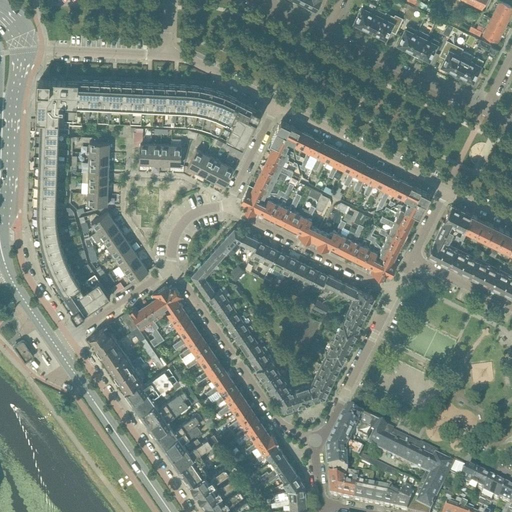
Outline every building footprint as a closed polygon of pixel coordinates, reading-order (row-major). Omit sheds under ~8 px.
[(296,0),(316,9),(320,0),(296,0)] [(464,0),(465,0),(482,9),(486,0),(464,0)] [(511,6),(500,1),(492,18),(505,25),(511,11),(511,6)] [(354,23),(358,25),(359,26),(362,28),(363,27),(364,28),(372,12),(376,5),(370,3),(369,6),(363,3),(354,23)] [(410,5),(408,8),(404,16),(410,19),(414,11),(413,11),(415,7),(410,5)] [(372,12),(365,28),(365,30),(369,31),(370,31),(375,33),(383,15),(385,13),(374,8),(372,12)] [(383,15),(375,33),(376,33),(376,35),(379,37),(381,36),(386,38),(389,30),(396,33),(403,18),(396,15),(395,17),(385,12),(385,13),(383,15)] [(505,25),(492,18),(483,36),(496,43),(505,25)] [(448,24),(446,27),(445,27),(442,33),(448,36),(451,30),(453,26),(448,24)] [(407,25),(398,44),(402,46),(402,48),(406,50),(407,49),(408,49),(416,34),(418,30),(412,27),(407,25)] [(416,34),(408,49),(409,50),(409,51),(413,53),(414,52),(419,54),(429,34),(418,29),(418,30),(416,34)] [(429,34),(419,54),(419,55),(419,56),(423,58),(424,57),(429,60),(439,40),(433,38),(432,41),(426,39),(429,34)] [(474,37),(470,35),(466,42),(471,45),(474,37)] [(446,68),(446,69),(450,71),(451,70),(452,71),(461,53),(463,48),(447,40),(439,55),(445,57),(441,65),(446,68)] [(480,40),(478,45),(488,50),(491,45),(480,40)] [(461,53),(452,71),(456,73),(456,75),(460,76),(461,75),(462,76),(470,60),(473,55),(462,50),(461,53)] [(470,60),(462,76),(463,76),(463,78),(467,80),(468,79),(473,81),(482,62),(483,60),(473,55),(470,60)] [(36,108),(35,119),(59,120),(81,122),(103,123),(157,125),(184,126),(193,127),(201,129),(210,132),(218,135),(219,136),(243,147),(249,136),(253,128),(259,116),(261,111),(257,109),(257,108),(247,103),(237,98),(225,93),(213,89),(200,86),(186,85),(78,80),(66,79),(45,78),(42,78),(41,78),(38,81),(37,82),(37,85),(36,108)] [(59,129),(59,120),(35,119),(32,200),(32,212),(33,222),(34,232),(36,242),(39,252),(42,261),(46,270),(51,280),(56,288),(61,297),(62,298),(67,305),(73,314),(76,319),(81,316),(110,296),(95,273),(81,283),(76,276),(71,268),(68,261),(64,253),(61,245),(59,236),(58,228),(57,220),(56,211),(56,203),(56,194),(56,190),(57,174),(57,170),(58,153),(58,149),(59,133),(59,129)] [(279,123),(274,134),(283,139),(290,125),(283,121),(279,123)] [(300,129),(290,125),(283,139),(287,141),(288,140),(293,143),(300,129)] [(139,163),(150,163),(150,144),(142,143),(143,128),(131,127),(130,132),(134,132),(133,146),(140,146),(139,163)] [(293,144),(297,146),(296,148),(300,150),(308,134),(300,129),(293,143),(294,143),(293,144)] [(287,141),(283,139),(274,134),(270,142),(285,150),(289,143),(287,142),(287,141)] [(300,150),(301,150),(302,148),(308,151),(309,152),(317,138),(308,134),(300,150)] [(308,151),(303,162),(302,163),(303,163),(302,165),(299,164),(300,168),(304,169),(312,153),(318,156),(325,142),(317,138),(309,152),(308,151)] [(89,142),(89,152),(109,153),(109,142),(89,142)] [(274,145),(271,152),(287,160),(288,158),(286,157),(288,153),(294,156),(293,152),(289,150),(288,152),(285,151),(285,150),(270,142),(274,145)] [(322,158),(327,161),(334,146),(325,142),(318,156),(312,167),(316,169),(322,158)] [(161,144),(150,144),(150,163),(160,164),(161,144)] [(160,164),(170,164),(171,144),(161,144),(160,164)] [(181,145),(171,144),(170,164),(181,165),(181,145)] [(338,166),(336,165),(343,151),(334,146),(327,161),(334,164),(328,175),(332,177),(338,166)] [(238,158),(242,152),(232,147),(229,153),(238,158)] [(197,171),(206,154),(196,149),(187,167),(197,171)] [(338,166),(344,169),(351,155),(343,151),(336,165),(338,166)] [(108,163),(109,153),(89,152),(89,162),(108,163)] [(271,152),(267,160),(281,167),(284,161),(286,162),(287,160),(271,152)] [(206,176),(215,158),(206,154),(197,171),(206,176)] [(344,169),(350,172),(352,173),(359,159),(351,155),(344,169)] [(215,181),(224,163),(215,158),(206,176),(215,181)] [(360,177),(362,178),(369,163),(359,159),(352,173),(350,172),(344,183),(348,185),(354,174),(360,177)] [(267,160),(262,169),(284,180),(287,174),(291,176),(292,173),(281,167),(267,160)] [(89,162),(88,172),(108,173),(108,163),(89,162)] [(215,181),(224,186),(233,168),(224,163),(215,181)] [(364,179),(370,182),(377,167),(369,163),(362,178),(360,177),(354,188),(358,190),(364,179)] [(379,186),(386,172),(377,167),(370,182),(364,193),(368,195),(374,184),(379,186)] [(282,184),(284,180),(262,169),(259,176),(273,184),(275,180),(282,184)] [(108,184),(108,173),(88,172),(88,183),(108,184)] [(390,192),(388,190),(395,176),(386,172),(379,186),(386,190),(376,209),(382,207),(390,192)] [(267,193),(268,194),(269,192),(273,184),(259,176),(253,187),(267,193)] [(404,197),(405,198),(411,185),(395,176),(388,190),(390,192),(396,195),(395,197),(397,198),(398,196),(404,199),(404,197)] [(88,183),(88,193),(107,194),(108,184),(88,183)] [(272,200),(265,214),(274,219),(281,204),(277,202),(278,200),(280,195),(287,198),(293,186),(294,185),(290,183),(287,187),(285,192),(279,189),(277,193),(276,193),(269,192),(268,194),(269,194),(275,195),(272,200)] [(411,200),(410,202),(424,208),(429,197),(428,193),(411,185),(405,198),(411,200)] [(260,200),(262,196),(264,197),(267,193),(253,187),(253,188),(248,186),(245,193),(260,200)] [(334,190),(331,194),(335,196),(340,199),(343,193),(340,192),(341,189),(336,186),(334,190)] [(312,188),(308,195),(317,199),(318,199),(321,193),(320,192),(312,188)] [(107,204),(107,194),(88,193),(87,204),(107,204)] [(258,211),(262,202),(260,200),(245,193),(241,202),(245,204),(243,207),(242,209),(253,214),(255,211),(257,212),(258,211)] [(322,194),(316,207),(323,211),(329,197),(322,194)] [(282,223),(291,227),(298,213),(293,210),(299,199),(295,197),(289,208),(282,223)] [(265,214),(272,200),(268,198),(265,203),(262,202),(258,211),(265,214)] [(283,200),(281,204),(274,219),(282,223),(289,208),(283,205),(285,201),(283,200)] [(420,216),(424,208),(410,202),(410,203),(408,202),(406,206),(404,205),(402,205),(398,204),(395,205),(400,208),(401,207),(420,216)] [(335,205),(334,206),(346,212),(349,206),(342,203),(335,205)] [(463,230),(464,229),(471,214),(452,204),(444,221),(451,224),(463,230)] [(291,227),(301,232),(308,217),(307,217),(309,213),(311,214),(313,211),(309,209),(302,206),(298,213),(291,227)] [(396,211),(396,213),(412,221),(415,215),(420,217),(420,216),(401,207),(400,208),(398,212),(396,211)] [(114,220),(108,211),(91,222),(97,231),(114,220)] [(349,230),(346,236),(339,251),(349,255),(356,241),(363,226),(361,225),(365,215),(358,211),(357,214),(354,219),(353,221),(359,224),(355,232),(349,230)] [(347,213),(344,220),(348,223),(352,215),(347,213)] [(396,216),(394,222),(408,229),(412,221),(396,213),(394,215),(396,216)] [(504,230),(471,214),(464,229),(473,233),(471,237),(476,239),(477,237),(485,241),(484,243),(487,245),(489,241),(497,245),(504,230)] [(389,231),(403,239),(408,229),(394,222),(382,216),(380,220),(392,226),(389,231)] [(329,234),(318,229),(311,225),(312,223),(310,222),(312,219),(308,217),(301,232),(300,233),(303,234),(301,238),(310,242),(311,240),(316,243),(318,243),(316,246),(325,250),(327,246),(329,247),(330,246),(337,232),(334,230),(332,233),(330,232),(329,234)] [(119,228),(114,220),(97,231),(91,235),(95,240),(101,236),(103,239),(119,228)] [(444,221),(435,239),(442,242),(444,239),(447,240),(448,240),(453,231),(452,230),(449,228),(451,224),(444,221)] [(375,244),(380,249),(381,247),(376,242),(375,241),(377,238),(371,235),(376,225),(372,223),(365,237),(372,240),(369,245),(371,246),(370,248),(364,245),(357,259),(365,264),(373,249),(375,244)] [(330,246),(339,251),(346,236),(340,233),(344,226),(339,224),(338,227),(340,228),(338,232),(337,232),(330,246)] [(119,228),(103,239),(109,248),(125,237),(119,228)] [(234,228),(224,239),(231,246),(230,247),(233,250),(232,251),(234,252),(235,252),(240,247),(239,246),(240,245),(240,242),(239,241),(243,232),(234,228)] [(387,236),(385,239),(400,246),(403,239),(389,231),(381,228),(379,232),(387,236)] [(511,234),(504,230),(497,245),(505,249),(503,253),(509,255),(509,253),(511,254),(511,234)] [(243,232),(239,241),(254,249),(258,239),(243,232)] [(109,248),(115,256),(131,245),(125,237),(109,248)] [(224,239),(213,251),(220,258),(226,251),(231,256),(234,252),(232,251),(233,250),(230,247),(231,246),(224,239)] [(254,249),(251,254),(257,257),(254,262),(255,262),(258,264),(260,259),(261,259),(268,246),(258,241),(259,240),(258,239),(254,249)] [(381,247),(396,254),(400,246),(385,239),(381,247)] [(427,255),(448,265),(456,249),(442,242),(435,239),(427,255)] [(356,241),(349,255),(351,256),(357,259),(364,245),(366,241),(364,240),(362,244),(356,241)] [(115,256),(120,265),(137,254),(131,245),(115,256)] [(94,246),(88,248),(92,262),(98,260),(94,246)] [(278,251),(268,246),(261,259),(271,264),(278,251)] [(377,251),(374,257),(378,259),(395,267),(397,263),(392,261),(396,254),(381,247),(380,249),(377,251)] [(488,254),(494,257),(498,250),(492,247),(488,254)] [(374,257),(377,251),(373,249),(365,264),(373,268),(378,259),(374,257)] [(448,265),(469,276),(477,260),(456,249),(448,265)] [(202,264),(209,270),(220,258),(213,251),(202,264)] [(271,264),(281,269),(288,255),(287,255),(278,251),(271,264)] [(137,254),(120,265),(126,273),(143,262),(137,254)] [(291,274),(298,260),(288,255),(281,269),(276,280),(280,282),(285,271),(291,274)] [(391,276),(395,267),(378,259),(373,268),(370,273),(383,279),(384,277),(385,277),(386,274),(391,276)] [(291,274),(301,279),(308,265),(298,260),(291,274)] [(477,260),(469,276),(490,286),(498,270),(477,260)] [(148,271),(143,262),(126,273),(132,282),(148,271)] [(204,276),(209,270),(202,264),(192,275),(197,283),(205,278),(204,276)] [(238,265),(234,270),(229,275),(236,281),(245,271),(238,265)] [(308,265),(301,279),(307,282),(305,286),(309,288),(311,284),(318,270),(308,265)] [(252,267),(250,272),(258,276),(260,271),(252,267)] [(328,276),(327,275),(318,270),(311,284),(321,290),(324,283),(328,276)] [(490,286),(511,297),(511,296),(511,276),(498,270),(490,286)] [(324,283),(321,288),(328,292),(331,287),(338,290),(343,281),(328,274),(327,275),(328,276),(324,283)] [(272,277),(270,282),(278,286),(280,282),(276,280),(272,277)] [(215,292),(215,291),(205,278),(197,283),(207,297),(208,297),(215,292)] [(354,297),(358,289),(343,281),(338,290),(347,295),(348,294),(354,297)] [(166,285),(160,289),(169,303),(168,304),(170,306),(178,300),(179,300),(177,298),(181,295),(174,286),(173,287),(172,286),(169,289),(166,285)] [(286,285),(284,289),(289,292),(298,296),(300,292),(292,287),(286,285)] [(243,293),(238,286),(234,289),(239,296),(243,293)] [(214,305),(229,295),(228,293),(225,295),(220,288),(215,291),(215,292),(208,297),(214,305)] [(157,297),(155,299),(163,310),(166,308),(164,306),(168,304),(169,303),(160,289),(154,293),(157,297)] [(374,297),(358,289),(354,297),(370,305),(374,297)] [(231,297),(229,295),(214,305),(221,316),(233,308),(227,299),(231,297)] [(370,305),(354,297),(351,303),(360,307),(359,309),(366,313),(370,305)] [(163,310),(155,299),(148,304),(157,317),(163,313),(162,311),(163,310)] [(164,320),(163,324),(167,325),(167,324),(170,322),(169,320),(171,319),(176,315),(175,313),(183,307),(180,304),(178,300),(170,306),(172,309),(166,312),(169,317),(164,320)] [(325,314),(329,306),(317,300),(313,308),(325,314)] [(359,327),(366,313),(359,309),(360,307),(351,303),(343,319),(359,327)] [(148,304),(140,309),(149,322),(150,322),(154,329),(153,330),(153,333),(155,336),(150,340),(154,346),(164,339),(163,338),(156,329),(158,327),(153,320),(157,317),(148,304)] [(137,309),(135,306),(130,310),(142,328),(149,322),(140,309),(139,309),(137,309)] [(176,315),(171,319),(175,325),(188,316),(183,307),(175,313),(176,315)] [(245,317),(243,315),(239,317),(233,308),(221,316),(229,328),(241,319),(245,317)] [(138,327),(127,312),(121,316),(132,331),(138,327)] [(175,325),(171,327),(172,329),(176,327),(180,332),(193,323),(190,318),(188,316),(175,325)] [(264,324),(259,317),(255,320),(260,327),(264,324)] [(295,345),(305,351),(319,322),(309,317),(295,345)] [(229,328),(236,338),(252,328),(250,326),(247,328),(241,319),(229,328)] [(351,343),(359,327),(343,319),(336,333),(345,338),(344,340),(351,343)] [(184,338),(173,345),(176,348),(186,341),(199,332),(193,323),(180,332),(182,335),(184,338)] [(105,363),(107,363),(108,364),(125,352),(107,326),(89,337),(104,358),(103,360),(105,363)] [(132,331),(127,335),(129,337),(132,339),(136,336),(141,342),(146,338),(138,327),(132,331)] [(252,328),(236,338),(243,348),(255,340),(249,332),(253,329),(252,328)] [(190,347),(179,354),(181,356),(205,340),(201,334),(199,332),(186,341),(187,343),(190,347)] [(336,333),(328,349),(344,357),(351,343),(344,340),(345,338),(336,333)] [(146,338),(141,342),(151,357),(157,354),(146,338)] [(274,348),(278,345),(273,338),(269,340),(274,348)] [(316,338),(312,346),(316,348),(320,340),(316,338)] [(205,340),(181,356),(182,358),(186,355),(192,351),(196,356),(210,347),(205,340)] [(261,349),(255,340),(243,348),(250,359),(266,348),(264,346),(261,349)] [(22,341),(21,341),(14,346),(25,361),(32,357),(32,356),(33,356),(33,355),(33,354),(32,354),(24,342),(24,341),(23,341),(22,341)] [(190,360),(186,363),(186,364),(187,365),(188,367),(199,360),(202,364),(215,355),(210,347),(196,356),(190,360)] [(250,359),(257,369),(269,361),(264,353),(267,350),(266,348),(250,359)] [(311,348),(306,356),(312,359),(316,351),(311,348)] [(328,349),(321,364),(330,368),(329,370),(336,373),(344,357),(328,349)] [(132,362),(125,352),(108,364),(108,365),(107,366),(110,370),(111,370),(126,390),(141,380),(143,378),(136,367),(145,361),(141,355),(132,362)] [(159,368),(164,365),(160,358),(157,354),(151,357),(159,368)] [(206,371),(196,378),(197,380),(221,363),(215,355),(202,364),(206,371)] [(272,378),(280,372),(271,359),(269,361),(257,369),(256,370),(266,385),(273,380),(272,378)] [(305,360),(299,372),(303,374),(309,362),(305,360)] [(169,366),(173,373),(177,370),(172,362),(168,365),(169,366)] [(221,363),(197,380),(198,382),(209,375),(211,377),(213,381),(226,372),(221,363)] [(329,388),(336,373),(329,370),(330,368),(321,364),(313,380),(329,388)] [(126,391),(125,392),(128,397),(130,397),(133,401),(173,373),(169,366),(143,384),(141,380),(126,390),(126,391)] [(177,370),(173,373),(177,379),(178,381),(183,378),(177,370)] [(212,388),(206,392),(208,396),(209,396),(210,395),(219,389),(218,389),(232,379),(226,372),(213,381),(216,385),(212,388)] [(290,387),(280,372),(272,378),(273,380),(266,385),(275,397),(290,387)] [(173,373),(133,401),(136,405),(135,407),(138,411),(140,411),(140,412),(155,401),(152,397),(171,384),(175,389),(180,385),(177,379),(173,373)] [(178,381),(184,389),(188,386),(183,378),(178,381)] [(213,402),(212,402),(213,404),(237,388),(237,387),(232,379),(218,389),(219,389),(221,392),(223,395),(213,401),(213,402)] [(325,395),(329,388),(313,380),(311,382),(291,389),(290,387),(275,397),(284,411),(325,398),(325,395)] [(189,397),(194,394),(189,386),(184,389),(189,397)] [(237,388),(213,404),(215,406),(219,403),(225,399),(229,404),(242,395),(237,388)] [(141,412),(140,414),(143,419),(145,418),(148,423),(188,395),(184,389),(159,406),(155,401),(140,412),(141,412)] [(194,394),(189,397),(194,404),(199,401),(194,394)] [(188,395),(148,423),(151,428),(150,429),(154,434),(156,434),(170,424),(167,419),(192,401),(188,395)] [(247,402),(242,395),(229,404),(218,411),(221,415),(231,408),(234,411),(247,402)] [(234,422),(228,426),(230,428),(253,411),(247,402),(234,411),(235,413),(239,419),(234,422)] [(210,417),(205,408),(199,412),(203,418),(205,421),(210,417)] [(342,418),(367,430),(369,426),(373,420),(350,409),(346,410),(342,418)] [(156,435),(155,436),(158,441),(161,441),(163,445),(203,418),(199,412),(199,411),(174,428),(170,424),(156,434),(156,435)] [(253,411),(230,428),(231,430),(241,423),(244,427),(245,428),(258,419),(258,418),(253,411)] [(210,417),(205,421),(210,428),(215,424),(210,417)] [(203,418),(163,445),(167,450),(166,452),(169,456),(171,456),(186,446),(182,441),(194,433),(195,434),(201,429),(198,426),(205,421),(203,418)] [(327,449),(328,468),(347,472),(348,465),(350,466),(352,463),(347,461),(351,453),(359,457),(363,449),(352,444),(352,445),(350,444),(355,432),(358,434),(357,435),(367,440),(371,432),(367,431),(367,430),(342,418),(327,449)] [(245,428),(235,435),(237,439),(248,432),(249,434),(263,425),(258,419),(245,428)] [(367,430),(367,431),(371,432),(373,433),(379,423),(373,420),(369,426),(367,430)] [(379,423),(373,433),(368,444),(426,472),(435,454),(436,451),(421,443),(420,444),(392,431),(393,430),(379,423)] [(255,443),(245,450),(246,452),(263,440),(261,438),(268,433),(263,425),(249,434),(250,435),(251,437),(254,442),(255,443)] [(197,438),(186,446),(171,456),(172,457),(171,459),(174,463),(176,463),(179,467),(217,440),(213,433),(200,443),(197,438)] [(263,440),(246,452),(247,454),(252,450),(258,447),(262,453),(276,444),(278,442),(271,433),(269,434),(268,433),(261,438),(263,440)] [(217,440),(179,467),(186,478),(185,480),(188,484),(190,484),(204,474),(205,473),(199,465),(203,462),(201,459),(221,445),(217,440)] [(271,462),(283,454),(276,444),(262,453),(252,460),(254,464),(266,455),(271,462)] [(258,485),(266,480),(277,472),(290,463),(283,454),(271,462),(275,468),(268,472),(267,471),(254,479),(258,485)] [(454,460),(453,463),(435,454),(426,472),(422,480),(440,489),(449,472),(461,478),(467,466),(454,460)] [(398,474),(399,473),(362,455),(360,460),(370,465),(373,467),(393,476),(396,478),(398,474)] [(290,463),(277,472),(266,480),(268,483),(280,475),(284,482),(297,473),(290,463)] [(367,483),(363,501),(372,503),(376,485),(372,485),(374,473),(372,472),(373,467),(370,465),(369,472),(368,472),(367,483)] [(204,474),(190,484),(191,485),(191,487),(193,490),(195,490),(198,495),(212,485),(214,483),(231,472),(228,466),(225,468),(225,467),(211,478),(212,479),(211,480),(206,473),(205,473),(204,474)] [(467,466),(461,478),(459,481),(466,484),(462,492),(467,494),(478,472),(467,466)] [(330,492),(333,494),(342,497),(347,472),(328,468),(330,492)] [(354,473),(347,472),(342,497),(353,499),(358,477),(360,470),(356,469),(354,473)] [(353,499),(363,501),(367,483),(368,472),(364,471),(363,478),(358,477),(353,499)] [(466,497),(471,500),(477,489),(483,492),(490,478),(478,472),(467,494),(466,497)] [(283,483),(288,491),(305,486),(305,485),(297,473),(284,482),(283,483)] [(212,485),(198,495),(199,496),(198,497),(200,500),(202,500),(205,505),(228,489),(236,483),(233,478),(229,480),(225,476),(214,483),(212,485)] [(372,503),(383,505),(396,478),(393,476),(390,481),(389,481),(387,484),(377,482),(376,486),(376,485),(372,503)] [(393,485),(383,505),(394,508),(409,479),(404,476),(400,483),(402,483),(399,488),(393,485)] [(480,499),(478,503),(482,505),(485,507),(486,507),(488,503),(485,501),(487,497),(490,499),(492,500),(493,498),(499,501),(499,500),(500,500),(507,486),(490,478),(483,492),(480,499)] [(409,479),(394,508),(407,511),(414,495),(409,492),(409,491),(414,482),(409,479)] [(422,480),(414,495),(407,511),(412,511),(429,511),(430,510),(440,489),(422,480)] [(288,491),(274,494),(276,502),(290,499),(305,498),(305,491),(305,486),(288,491)] [(506,511),(511,501),(511,488),(507,486),(500,500),(506,503),(502,511),(506,511)] [(231,494),(228,489),(205,505),(206,506),(205,508),(207,511),(209,511),(217,511),(226,506),(244,494),(240,488),(231,494)] [(443,511),(458,511),(466,497),(460,495),(455,505),(449,502),(443,511)] [(290,499),(276,502),(277,506),(289,504),(290,510),(306,509),(305,498),(290,499)] [(226,506),(217,511),(239,511),(251,504),(247,499),(234,508),(230,503),(226,506)] [(463,502),(458,511),(471,511),(472,511),(474,507),(468,505),(463,502)]
